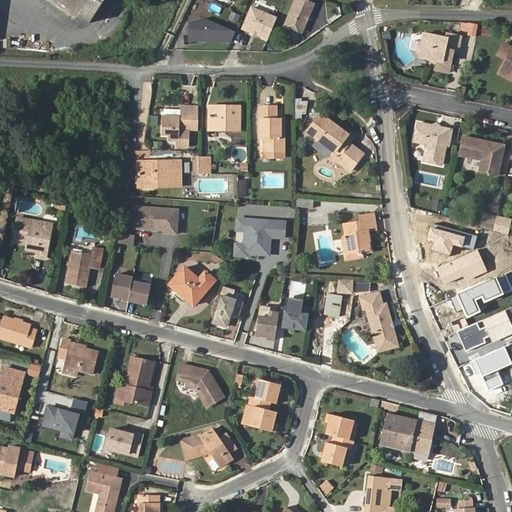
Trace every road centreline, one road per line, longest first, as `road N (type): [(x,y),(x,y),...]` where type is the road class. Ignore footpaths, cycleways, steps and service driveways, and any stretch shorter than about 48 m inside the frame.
road 1 (residential): [(467,412),(411,296),(383,89)]
road 2 (residential): [(319,374),(0,286)]
road 3 (residential): [(283,64),(123,69),(0,61)]
road 4 (residential): [(467,412),(319,374)]
road 5 (residential): [(511,7),(375,18)]
road 6 (residential): [(383,89),(511,119)]
